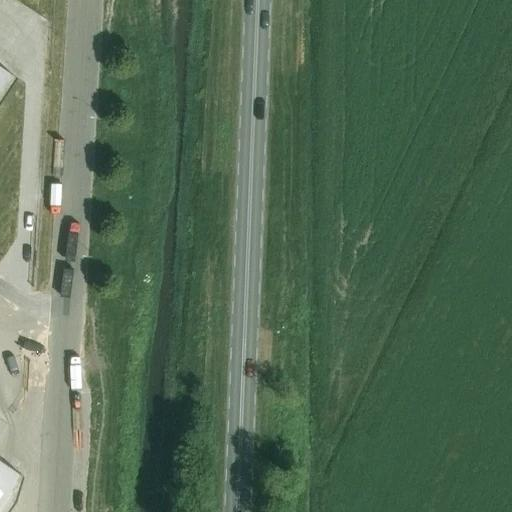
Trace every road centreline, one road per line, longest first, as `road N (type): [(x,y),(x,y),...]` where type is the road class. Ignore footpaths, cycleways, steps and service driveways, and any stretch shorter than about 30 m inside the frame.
road 1 (unclassified): [(56,511),(87,0)]
road 2 (primary): [(257,0),(236,511)]
